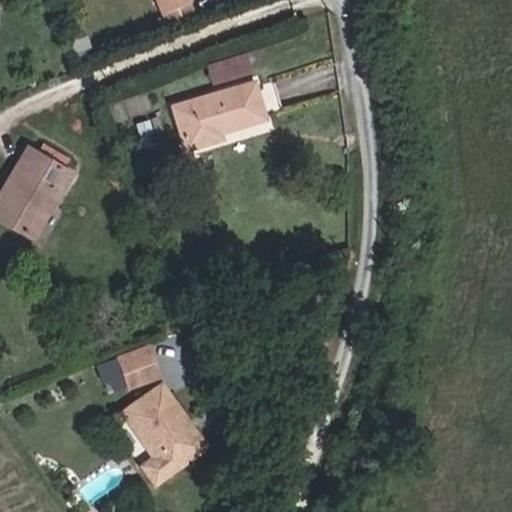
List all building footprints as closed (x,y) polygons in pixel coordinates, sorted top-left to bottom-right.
[(154,0),(161,15),(193,2),(192,0),(154,0)] [(201,23),(193,2),(161,15),(169,35),(201,23)] [(72,72),(98,62),(84,27),(58,38),(72,72)] [(207,82),(249,70),(245,54),(203,66),(207,82)] [(218,131),(263,118),(253,83),(172,106),(184,148),(220,138),(218,131)] [(26,148),(0,191),(0,219),(32,238),(70,173),(61,169),(67,160),(42,145),(37,153),(26,148)] [(114,374),(142,363),(131,335),(103,346),(114,374)] [(166,422),(172,418),(152,382),(112,406),(140,455),(151,474),(185,454),(166,422)] [(185,454),(192,451),(172,418),(166,422),(185,454)] [(138,481),(151,474),(140,455),(127,462),(138,481)]
